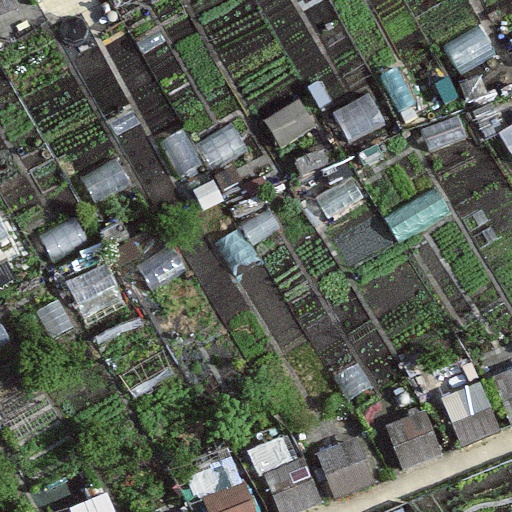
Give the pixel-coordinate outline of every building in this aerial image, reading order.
[(13,0),(0,0),(0,23),(20,16),(13,0)] [(480,30),(444,48),(458,75),(493,56),(480,30)] [(370,100),(334,118),(348,145),(384,126),(370,100)] [(300,106),(264,124),(278,151),(314,133),(300,106)] [(233,128),(198,146),(212,173),(247,154),(233,128)] [(511,129),(498,137),(511,161),(511,129)] [(184,132),(161,144),(181,182),(204,169),(184,132)] [(116,160),(81,179),(94,205),(130,187),(116,160)] [(351,181),(314,204),(326,224),(363,201),(351,181)] [(434,189),(383,219),(398,245),(450,215),(434,189)] [(267,210),(239,228),(251,247),(279,229),(267,210)] [(74,219),(39,237),(53,264),(88,245),(74,219)] [(0,220),(0,246),(11,241),(0,220)] [(173,247),(137,265),(151,292),(187,273),(173,247)] [(107,266),(65,287),(77,311),(119,290),(107,266)] [(59,303),(37,315),(52,343),(74,331),(59,303)] [(0,324),(0,349),(10,344),(0,324)] [(357,364),(333,380),(350,406),(374,390),(357,364)] [(511,377),(494,385),(511,428),(511,377)] [(480,390),(438,407),(457,451),(498,434),(480,390)] [(423,412),(381,429),(399,473),(441,456),(423,412)] [(356,441),(314,458),(332,503),(374,486),(356,441)] [(302,461),(261,478),(274,511),(303,511),(321,505),(302,461)] [(253,511),(243,487),(201,504),(204,511),(253,511)]
